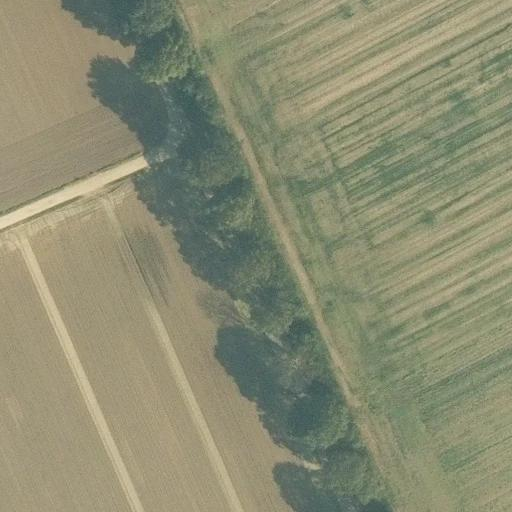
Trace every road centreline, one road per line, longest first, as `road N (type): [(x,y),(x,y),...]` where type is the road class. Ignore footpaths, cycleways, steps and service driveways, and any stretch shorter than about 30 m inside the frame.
road 1 (track): [(127,0),(348,511)]
road 2 (track): [(0,222),(188,140)]
